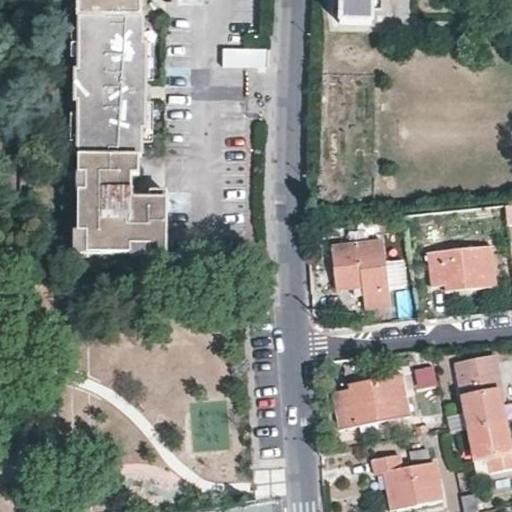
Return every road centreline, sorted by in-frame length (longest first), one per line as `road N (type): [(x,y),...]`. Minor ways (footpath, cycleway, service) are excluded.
road 1 (residential): [(296,0),(293,347)]
road 2 (residential): [(511,331),(293,347)]
road 3 (residential): [(293,347),(306,511)]
